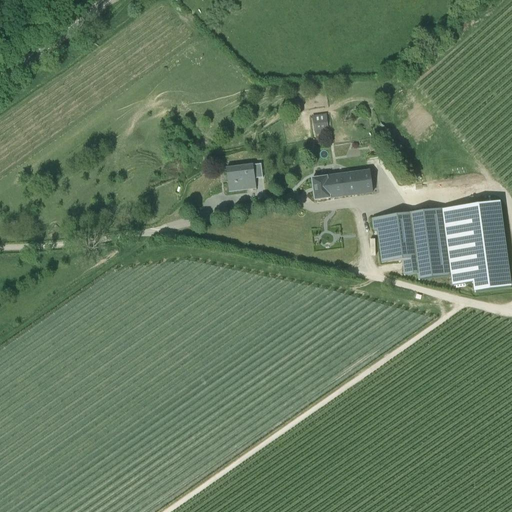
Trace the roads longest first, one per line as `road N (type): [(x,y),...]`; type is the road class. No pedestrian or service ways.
road 1 (track): [(155,511),(473,303)]
road 2 (track): [(511,312),(171,236)]
road 3 (unclassified): [(171,236),(0,248)]
road 4 (tertiary): [(0,78),(110,0)]
